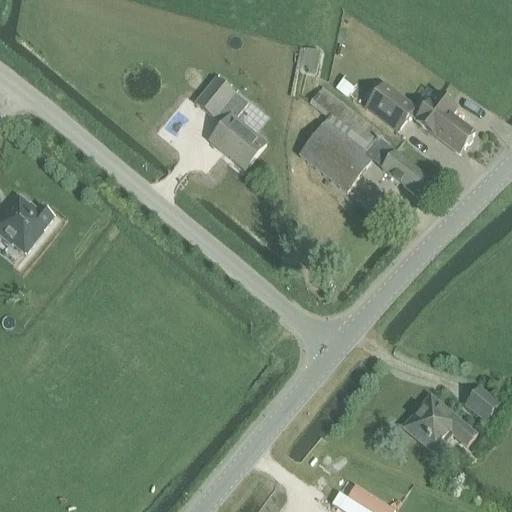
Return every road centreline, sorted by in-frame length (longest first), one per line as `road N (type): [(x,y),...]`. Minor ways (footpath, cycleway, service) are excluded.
road 1 (unclassified): [(339,340),(0,78)]
road 2 (tertiary): [(339,340),(511,165)]
road 3 (tertiary): [(197,511),(339,340)]
